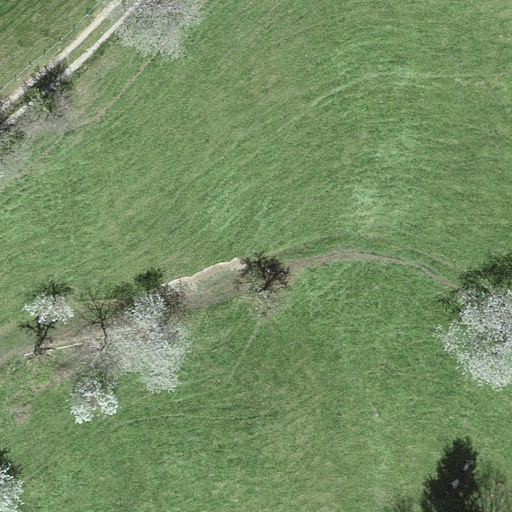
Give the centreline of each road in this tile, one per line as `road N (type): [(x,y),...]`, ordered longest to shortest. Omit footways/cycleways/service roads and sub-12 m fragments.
road 1 (track): [(511,328),(461,283),(359,255),(198,320),(51,353),(0,385)]
road 2 (track): [(0,142),(155,0)]
